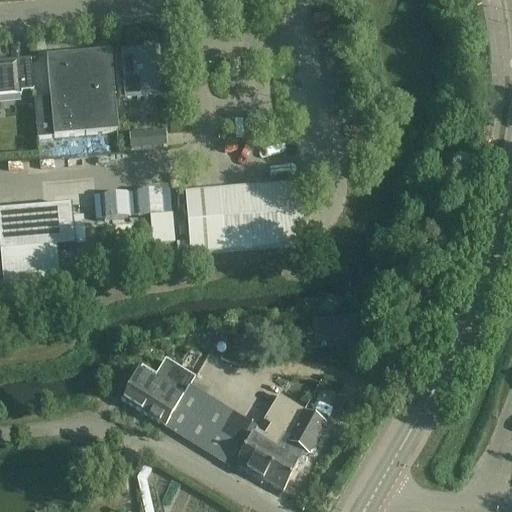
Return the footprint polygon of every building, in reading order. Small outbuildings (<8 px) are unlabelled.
[(125,101),(159,98),(155,49),(121,52),(125,101)] [(37,140),(117,133),(110,53),(46,58),(49,99),(33,101),(37,140)] [(20,92),(33,91),(30,60),(0,62),(0,97),(21,95),(20,92)] [(162,132),(126,135),(127,153),(163,150),(162,132)] [(198,195),(184,196),(189,256),(221,254),(223,253),(303,247),(301,220),(299,186),(298,187),(198,195)] [(0,266),(3,295),(59,290),(55,250),(75,248),(71,208),(0,214),(0,266)] [(366,317),(312,323),(315,345),(356,340),(354,325),(367,323),(366,317)] [(152,382),(137,373),(120,401),(142,415),(154,396),(164,403),(170,393),(169,393),(181,373),(164,363),(152,382)] [(154,396),(142,415),(164,428),(181,400),(188,390),(193,381),(181,373),(169,393),(170,393),(164,403),(154,396)] [(197,396),(188,390),(181,400),(164,428),(173,434),(197,396)] [(206,401),(197,396),(173,434),(183,440),(206,401)] [(292,431),(303,413),(278,397),(263,423),(270,427),(263,437),(252,430),(229,468),(232,470),(235,466),(263,483),(279,455),(273,451),(283,435),(288,438),(292,431)] [(215,407),(206,401),(183,440),(192,445),(215,407)] [(224,413),(215,407),(192,445),(201,451),(224,413)] [(234,418),(224,413),(201,451),(210,457),(234,418)] [(303,413),(292,431),(311,442),(322,423),(303,413)] [(210,457),(213,458),(219,462),(243,424),(234,418),(210,457)] [(252,430),(243,424),(219,462),(229,468),(252,430)] [(279,455),(263,483),(282,494),(297,465),(289,461),(296,447),(287,442),(279,455)]
